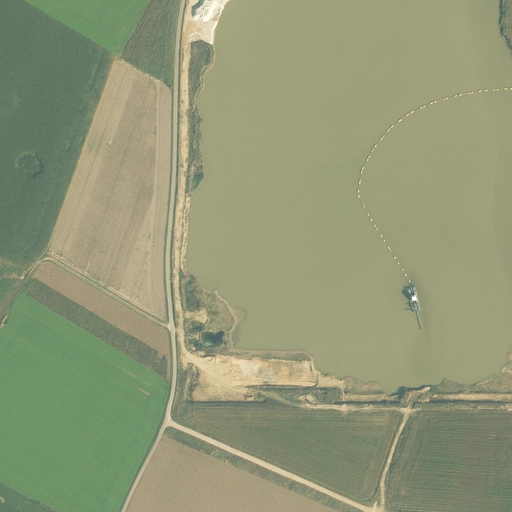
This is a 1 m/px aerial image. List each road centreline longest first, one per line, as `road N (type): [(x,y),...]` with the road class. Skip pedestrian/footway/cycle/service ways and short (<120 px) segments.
road 1 (unclassified): [(123,511),(165,421),(175,374),(167,287),(183,0)]
road 2 (unclassified): [(374,511),(386,463),(281,453),(193,409),(175,249),(180,203)]
road 3 (track): [(165,421),(371,511)]
road 4 (track): [(171,327),(48,259),(0,317)]
